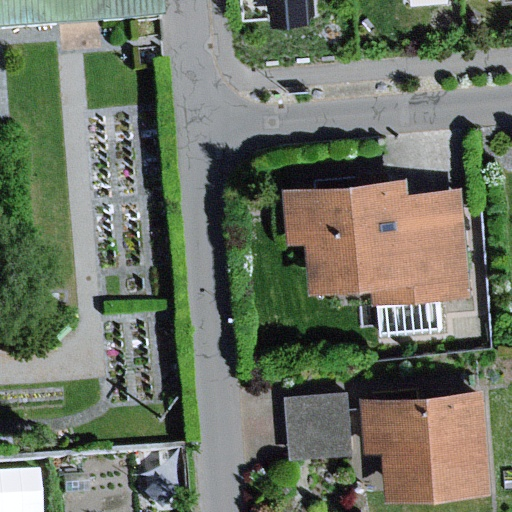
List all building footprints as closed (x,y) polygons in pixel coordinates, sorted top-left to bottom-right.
[(0,0),(0,26),(52,22),(50,0),(0,0)] [(50,0),(52,22),(68,21),(98,19),(96,0),(50,0)] [(151,0),(96,0),(98,19),(153,16),(151,0)] [(263,0),(265,22),(320,17),(319,0),(263,0)] [(404,173),(281,183),(285,238),(302,237),(307,287),(369,282),(371,303),(440,297),(468,295),(458,185),(405,189),(404,173)] [(440,297),(371,303),(376,332),(442,329),(440,297)] [(479,385),(359,395),(363,447),(379,446),(383,495),(487,487),(479,385)] [(346,389),(284,394),(289,455),(351,450),(346,389)] [(36,511),(34,469),(0,470),(0,511),(36,511)]
